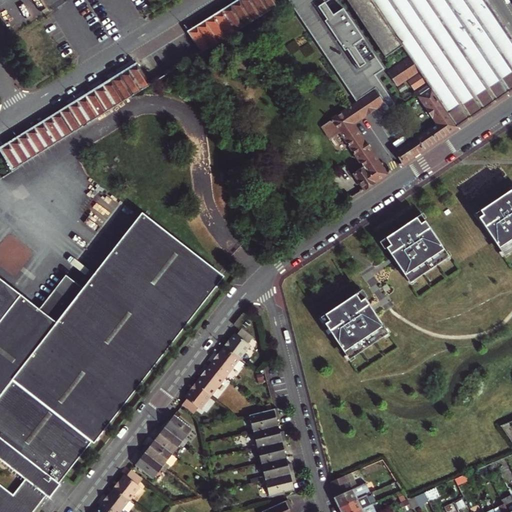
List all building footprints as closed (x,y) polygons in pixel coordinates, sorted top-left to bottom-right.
[(202,52),(279,5),(275,0),(237,0),(188,30),(202,52)] [(352,106),(352,107),(379,89),(386,100),(385,101),(389,108),(394,104),(375,74),(384,68),(343,8),(340,10),(341,10),(333,15),(324,2),(328,0),(288,0),(291,4),(357,102),(352,106)] [(511,37),(487,0),(347,0),(386,57),(403,46),(411,59),(419,70),(421,72),(426,80),(428,83),(458,127),(511,90),(511,37)] [(397,84),(419,70),(411,59),(390,72),(397,84)] [(0,153),(12,172),(82,129),(151,86),(137,65),(0,149),(0,153)] [(408,81),(414,88),(426,80),(421,72),(408,81)] [(404,163),(458,127),(428,83),(416,92),(438,124),(396,151),(404,163)] [(352,107),(360,118),(385,101),(386,100),(379,89),(352,107)] [(388,174),(353,123),(360,118),(352,107),(324,126),(331,138),(342,131),(366,167),(355,174),(365,189),(388,174)] [(511,189),(477,214),(505,256),(511,250),(511,189)] [(52,499),(51,499),(53,501),(64,487),(62,485),(67,480),(94,443),(97,445),(227,277),(145,214),(87,290),(69,276),(42,311),(0,278),(0,511),(38,511),(50,497),(52,499)] [(423,214),(383,239),(411,285),(452,259),(423,214)] [(362,290),(323,316),(349,359),(391,333),(380,317),(362,290)] [(226,346),(242,358),(253,344),(251,343),(256,337),(243,328),(239,334),(237,332),(226,345),(226,346)] [(242,358),(226,346),(220,354),(220,353),(215,359),(216,360),(211,365),(227,378),(242,358)] [(196,384),(212,397),(227,378),(211,365),(207,371),(206,370),(196,384)] [(212,397),(196,384),(196,383),(186,398),(187,399),(183,404),(195,414),(199,409),(202,410),(212,397)] [(280,408),(248,416),(249,420),(252,419),(256,432),(280,425),(279,419),(282,418),(280,408)] [(169,419),(163,426),(187,444),(189,441),(187,439),(194,430),(175,415),(171,421),(169,419)] [(280,425),(256,432),(258,442),(254,443),(256,448),(288,440),(285,430),(282,431),(280,425)] [(187,444),(163,426),(158,433),(160,435),(156,440),(174,455),(182,445),(184,447),(187,444)] [(167,464),(174,455),(156,440),(152,446),(149,444),(144,451),(167,469),(170,466),(167,464)] [(290,449),(288,440),(256,448),(257,453),(261,451),(264,464),(288,457),(287,450),(290,449)] [(167,469),(144,451),(138,458),(140,460),(136,466),(154,480),(162,470),(165,472),(167,469)] [(288,457),(264,464),(266,474),(262,475),(263,480),(295,472),(293,462),(290,463),(288,457)] [(478,475),(488,471),(486,466),(476,471),(478,475)] [(145,480),(133,471),(128,476),(127,475),(120,483),(119,482),(115,488),(116,488),(132,501),(143,488),(140,486),(145,480)] [(295,472),(263,480),(265,484),(269,483),(272,495),(296,489),(294,482),(298,481),(295,472)] [(331,482),(334,497),(364,484),(361,478),(345,485),(342,477),(331,482)] [(334,497),(339,507),(367,495),(370,493),(366,483),(364,484),(334,497)] [(101,507),(107,511),(123,511),(132,501),(116,488),(110,496),(109,496),(101,507)] [(430,498),(438,495),(436,488),(427,491),(430,498)] [(399,502),(406,499),(401,490),(394,493),(399,502)] [(341,511),(354,511),(362,508),(360,504),(370,500),(367,495),(339,507),(341,511)] [(292,511),(295,509),(290,499),(262,511),(292,511)] [(360,504),(362,508),(372,504),(370,500),(360,504)]
